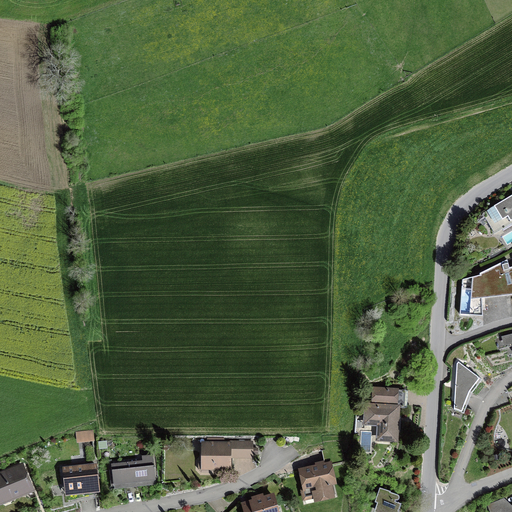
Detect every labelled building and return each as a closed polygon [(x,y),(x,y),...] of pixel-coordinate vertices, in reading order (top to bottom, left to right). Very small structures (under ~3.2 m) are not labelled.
[(511,195),(486,211),(495,225),(507,217),(510,222),(511,221),(511,195)] [(485,300),(511,296),(511,257),(480,275),(480,276),(462,280),(460,316),(483,317),(483,310),(485,309),(485,300)] [(511,334),(501,337),(503,347),(511,344),(511,334)] [(458,362),(456,364),(454,411),(462,413),(469,393),(480,380),(468,370),(467,368),(458,362)] [(399,389),(372,387),(371,404),(365,403),(363,428),(377,429),(376,442),(377,442),(377,443),(389,444),(389,443),(398,444),(399,432),(400,432),(401,416),(400,416),(400,408),(407,409),(408,391),(399,390),(399,389)] [(94,430),(75,432),(77,443),(95,442),(94,430)] [(108,441),(98,442),(98,450),(108,449),(108,441)] [(230,444),(205,444),(205,469),(231,469),(231,458),(250,458),(250,442),(230,442),(230,444)] [(142,461),(111,464),(113,486),(114,486),(114,490),(156,486),(153,455),(142,456),(142,461)] [(100,494),(97,464),(96,464),(96,462),(61,466),(61,469),(62,469),(65,497),(100,494)] [(330,464),(301,471),(305,489),(303,489),(305,498),(314,496),(315,500),(334,496),(331,486),(335,485),(330,464)] [(31,490),(21,466),(0,474),(0,498),(2,503),(31,490)] [(391,493),(380,489),(374,504),(377,505),(374,511),(398,511),(401,506),(395,503),(396,502),(398,502),(399,502),(399,500),(400,499),(399,498),(399,497),(391,494),(391,493)] [(253,501),(243,504),(245,511),(276,511),(272,496),(263,498),(263,496),(252,499),(253,501)] [(504,499),(487,505),(489,511),(511,511),(511,506),(504,499)]
